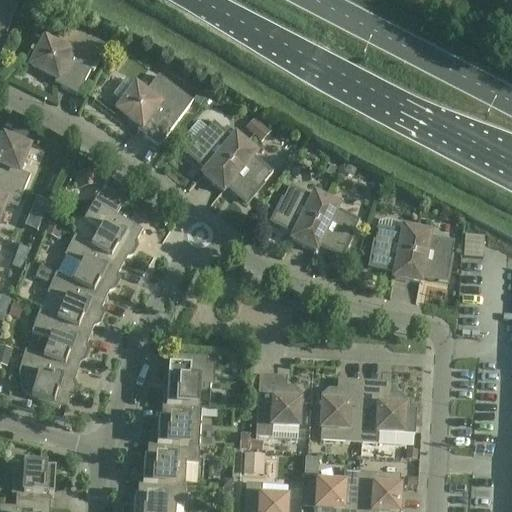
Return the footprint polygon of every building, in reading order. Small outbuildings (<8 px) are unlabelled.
[(0,0),(0,52),(17,6),(0,0)] [(63,84),(60,90),(77,98),(103,47),(65,28),(55,46),(44,41),(31,68),(63,84)] [(135,88),(117,112),(146,134),(143,139),(158,150),(192,104),(158,78),(145,95),(135,88)] [(202,177),(212,186),(245,147),(235,138),(231,143),(212,127),(214,126),(213,125),(207,132),(199,126),(197,126),(185,140),(194,148),(187,156),(206,172),(202,177)] [(0,184),(23,194),(29,179),(18,174),(28,151),(0,139),(0,184)] [(245,147),(212,186),(223,195),(227,190),(246,206),(272,175),(271,175),(270,176),(252,161),(256,156),(245,147)] [(86,167),(88,182),(114,178),(112,164),(86,167)] [(23,194),(0,184),(0,218),(6,204),(17,208),(23,194)] [(291,242),(303,248),(326,202),(314,196),(311,202),(289,191),(290,189),(289,189),(271,225),(294,236),(291,242)] [(100,232),(91,248),(90,248),(124,268),(123,267),(127,259),(131,258),(136,250),(135,246),(141,235),(143,236),(144,234),(116,218),(122,209),(123,210),(124,208),(100,194),(84,222),(100,232)] [(326,202),(303,248),(316,254),(318,248),(341,260),(359,223),(358,223),(357,225),(335,214),(338,208),(326,202)] [(393,280),(407,283),(416,233),(403,230),(396,225),(387,223),(378,226),(370,269),(394,274),(393,280)] [(416,233),(407,283),(420,285),(421,279),(446,284),(454,244),(452,244),(452,246),(429,242),(430,235),(416,233)] [(81,267),(72,284),(72,285),(107,302),(106,301),(110,293),(113,292),(118,284),(116,280),(122,269),(123,270),(124,268),(90,248),(91,248),(74,238),(64,259),(81,267)] [(64,304),(56,322),(92,337),(91,336),(94,328),(98,326),(101,318),(100,315),(105,303),(106,304),(107,302),(72,285),(72,284),(40,268),(35,281),(50,288),(46,297),(64,304)] [(49,342),(42,360),(79,374),(79,373),(77,372),(81,364),(84,362),(87,354),(85,350),(90,338),(91,339),(92,337),(56,322),(39,314),(31,335),(49,342)] [(147,360),(155,342),(145,338),(138,356),(147,360)] [(42,360),(24,353),(18,375),(20,376),(18,380),(23,394),(25,397),(29,398),(29,399),(68,411),(68,410),(66,409),(69,401),(73,399),(75,390),(73,387),(77,375),(78,375),(79,374),(42,360)] [(168,369),(166,392),(166,408),(166,409),(201,411),(201,412),(208,412),(209,386),(211,386),(212,370),(206,370),(207,360),(174,359),(173,369),(168,369)] [(255,441),(271,442),(296,443),(299,399),(293,392),(274,391),(275,379),(259,378),(255,441)] [(320,445),(361,447),(364,385),(348,384),(348,395),(329,394),(322,400),(320,445)] [(361,447),(376,448),(377,436),(414,438),(416,412),(404,411),(404,405),(398,398),(379,397),(380,386),(364,385),(361,447)] [(157,431),(156,448),(156,449),(186,450),(186,451),(198,452),(201,412),(201,411),(166,409),(166,408),(164,408),(162,432),(157,431)] [(259,447),(258,468),(291,469),(291,448),(259,447)] [(143,471),(142,487),(142,488),(184,490),(185,466),(197,467),(198,452),(186,451),(186,450),(156,449),(156,448),(149,448),(148,471),(143,471)] [(12,471),(10,498),(15,498),(15,510),(40,511),(46,511),(48,491),(53,491),(54,474),(12,471)] [(356,511),(359,476),(343,475),(343,487),(317,486),(315,511),(356,511)] [(359,476),(356,511),(397,511),(400,479),(359,476)] [(132,511),(175,511),(176,505),(184,505),(185,490),(184,490),(142,488),(142,487),(140,487),(138,510),(133,510),(132,511)] [(285,511),(287,490),(245,487),(243,511),(285,511)]
